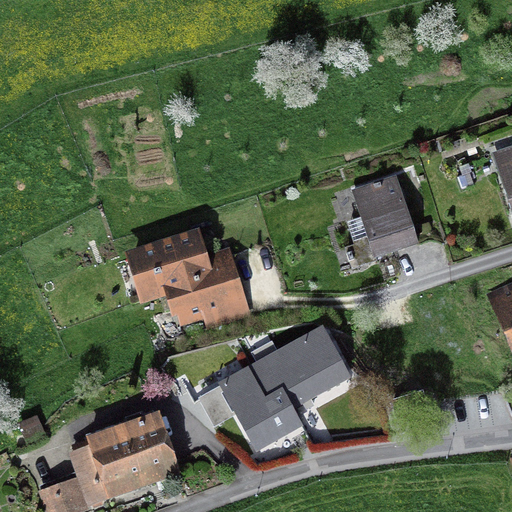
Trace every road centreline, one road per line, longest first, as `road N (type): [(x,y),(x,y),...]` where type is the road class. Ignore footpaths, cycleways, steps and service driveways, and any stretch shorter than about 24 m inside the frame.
road 1 (residential): [(192,511),(310,469),(511,435)]
road 2 (track): [(47,473),(52,448),(72,429),(153,406),(187,423),(252,488)]
